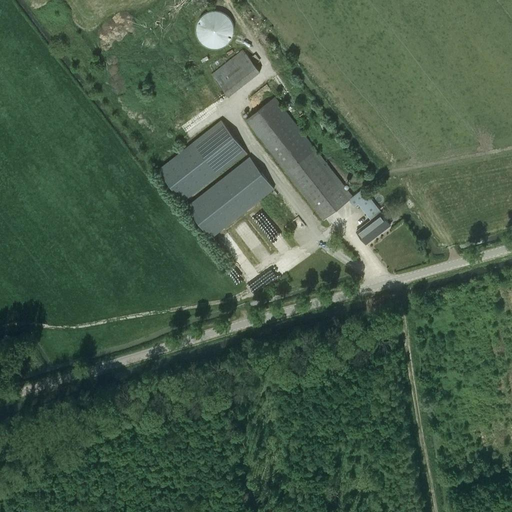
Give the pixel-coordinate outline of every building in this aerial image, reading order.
[(209,11),(205,33),(225,37),(230,15),(209,11)] [(215,74),(233,92),(258,66),(241,49),(215,74)] [(275,97),(247,119),(324,218),(349,199),(354,206),(358,203),(372,220),(357,231),(366,243),(390,224),(381,213),(382,212),(363,188),(353,196),(275,97)] [(222,120),(158,169),(183,201),(247,152),(222,120)] [(250,156),(186,205),(211,237),(275,188),(250,156)] [(238,243),(231,249),(243,264),(250,259),(238,243)]
